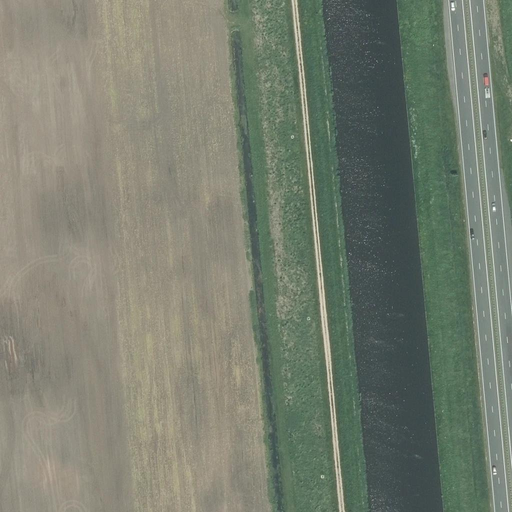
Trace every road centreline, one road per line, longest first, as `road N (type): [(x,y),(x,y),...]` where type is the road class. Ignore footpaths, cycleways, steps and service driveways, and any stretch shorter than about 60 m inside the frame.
road 1 (trunk): [(455,0),(501,511)]
road 2 (track): [(340,511),(296,0)]
road 3 (trunk): [(511,389),(476,0)]
